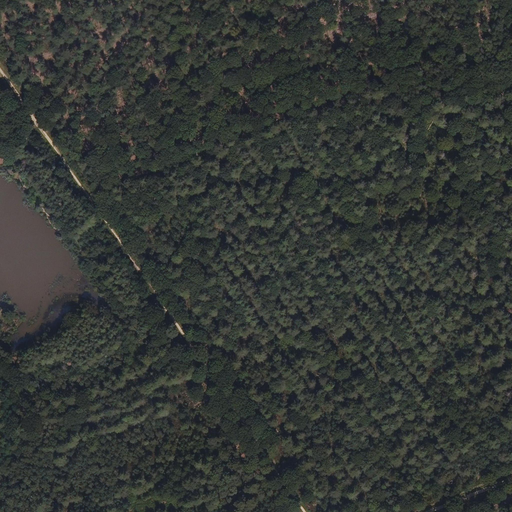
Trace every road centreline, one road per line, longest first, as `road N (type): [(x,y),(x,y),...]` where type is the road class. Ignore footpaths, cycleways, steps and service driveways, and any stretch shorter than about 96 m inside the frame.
road 1 (track): [(0,68),(305,511)]
road 2 (track): [(85,193),(511,26)]
